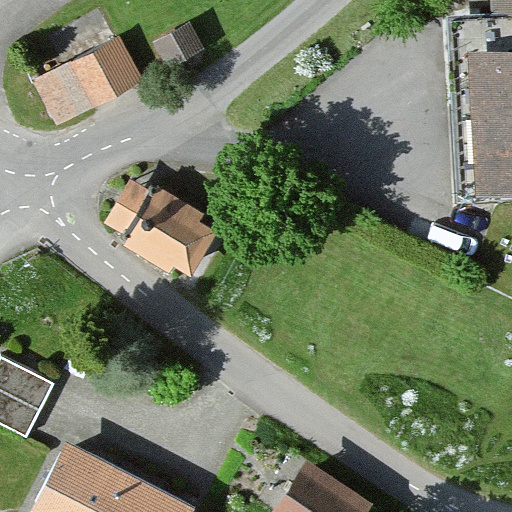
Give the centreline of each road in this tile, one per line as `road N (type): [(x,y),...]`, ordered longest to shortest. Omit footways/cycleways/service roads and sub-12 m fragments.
road 1 (unclassified): [(18,188),(248,374),(453,511)]
road 2 (unclassified): [(18,188),(189,91),(320,0)]
